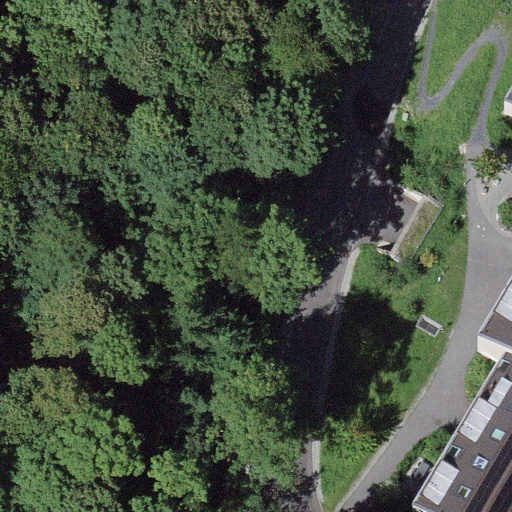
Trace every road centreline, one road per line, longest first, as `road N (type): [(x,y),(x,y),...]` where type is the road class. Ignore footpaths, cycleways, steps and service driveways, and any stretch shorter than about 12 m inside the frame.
road 1 (residential): [(290,511),(272,479),(335,206),(406,0)]
road 2 (track): [(335,206),(230,201),(132,260),(0,442)]
